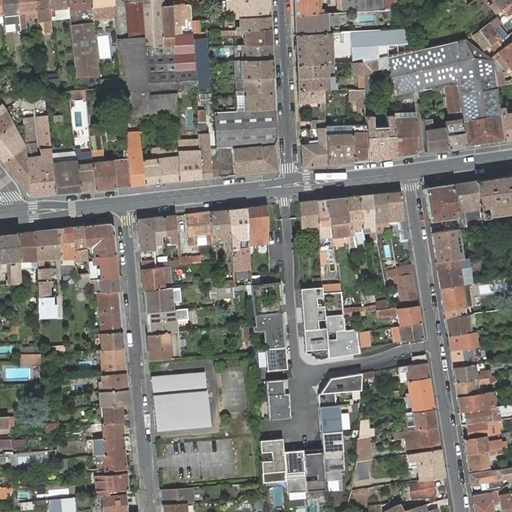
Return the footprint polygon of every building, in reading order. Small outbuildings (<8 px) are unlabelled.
[(17,0),(2,0),(3,14),(4,21),(16,20),(16,27),(20,26),(20,22),(17,0)] [(17,0),(20,22),(20,26),(20,28),(26,28),(25,16),(24,11),(36,10),(34,0),(17,0)] [(52,32),(51,19),(50,16),(48,0),(34,0),(36,10),(36,15),(37,20),(44,19),(45,33),(52,32)] [(65,0),(48,0),(50,16),(54,15),(54,8),(66,6),(65,0)] [(90,0),(67,0),(69,17),(69,18),(72,18),(72,13),(75,13),(74,8),(91,7),(90,0)] [(101,5),(113,3),(112,0),(90,0),(91,7),(91,11),(101,10),(101,5)] [(129,118),(141,117),(177,114),(176,102),(175,90),(175,72),(146,73),(144,37),(140,0),(128,1),(131,32),(131,38),(122,39),(129,118)] [(140,0),(144,37),(146,73),(175,72),(173,36),(173,35),(164,36),(162,6),(162,0),(140,0)] [(270,16),(269,0),(226,0),(227,10),(239,9),(239,18),(270,16)] [(293,0),(295,14),(321,13),(321,9),(318,9),(317,0),(293,0)] [(336,0),(337,7),(325,7),(325,8),(321,9),(321,13),(328,13),(333,12),(338,12),(343,12),(342,0),(336,0)] [(342,0),(343,12),(349,12),(377,10),(398,9),(395,1),(396,0),(342,0)] [(490,0),(488,3),(496,13),(502,9),(495,0),(490,0)] [(511,0),(495,0),(502,8),(505,6),(511,0)] [(114,17),(113,3),(101,5),(101,10),(91,11),(92,19),(114,17)] [(183,4),(173,5),(174,36),(181,35),(191,34),(191,31),(181,32),(181,25),(184,25),(184,19),(191,19),(190,4),(183,5),(183,4)] [(173,35),(173,36),(174,36),(173,5),(162,6),(164,36),(173,35)] [(50,16),(51,19),(67,17),(66,6),(54,8),(54,15),(50,16)] [(333,12),(328,13),(321,13),(295,14),(296,35),(329,33),(330,32),(338,32),(338,12),(333,12)] [(271,29),(270,16),(239,18),(240,27),(230,28),(230,31),(236,30),(243,30),(271,29)] [(496,49),(497,51),(511,39),(511,35),(510,33),(508,35),(502,40),(493,29),(499,24),(501,22),(497,17),(473,35),(485,50),(487,48),(491,53),(496,49)] [(76,76),(98,73),(93,22),(70,25),(76,76)] [(508,35),(499,24),(493,29),(502,40),(508,35)] [(406,33),(405,28),(350,32),(352,62),(361,62),(388,55),(411,50),(406,33)] [(271,44),(271,29),(243,30),(236,30),(230,31),(221,31),(221,35),(241,35),(243,33),(246,33),(246,37),(243,37),(244,45),(271,44)] [(330,36),(330,32),(329,33),(296,35),(297,65),(321,64),(332,63),(331,46),(331,43),(331,38),(330,36)] [(175,72),(175,90),(195,89),(209,88),(206,38),(193,39),(192,34),(191,34),(181,35),(174,36),(173,36),(175,72)] [(470,36),(465,39),(474,45),(476,43),(470,36)] [(464,39),(411,50),(388,55),(389,73),(391,96),(411,91),(417,90),(423,88),(439,86),(445,85),(456,83),(459,109),(461,119),(465,146),(505,140),(500,108),(497,85),(496,78),(495,73),(493,60),(490,57),(488,56),(477,48),(474,45),(465,39),(464,39)] [(511,39),(497,51),(490,57),(493,60),(496,58),(506,69),(508,72),(509,71),(511,71),(511,39)] [(272,59),(271,44),(244,45),(237,46),(237,48),(241,48),(242,60),(272,59)] [(237,46),(234,46),(234,61),(241,60),(242,60),(241,48),(237,48),(237,46)] [(389,73),(388,55),(361,62),(362,74),(367,74),(370,74),(370,68),(383,65),(383,73),(389,73)] [(273,76),(272,59),(242,60),(241,60),(234,61),(233,61),(234,78),(241,78),(273,76)] [(361,62),(352,62),(353,75),(362,75),(362,74),(361,62)] [(332,72),(332,63),(321,64),(297,65),(298,78),(328,77),(328,72),(332,72)] [(500,72),(495,73),(496,78),(497,85),(505,84),(503,72),(500,72)] [(364,90),(362,75),(353,75),(349,76),(349,90),(364,90)] [(274,92),(273,76),(241,78),(242,89),(235,90),(235,94),(242,94),(274,92)] [(329,89),(335,89),(335,84),(328,84),(328,77),(298,78),(298,90),(323,89),(329,89)] [(55,79),(44,80),(45,88),(56,86),(55,79)] [(84,87),(93,86),(92,79),(84,80),(84,87)] [(444,121),(445,126),(448,148),(465,146),(461,119),(459,109),(456,83),(445,85),(439,86),(439,90),(446,89),(447,96),(447,98),(448,104),(449,111),(454,110),(455,114),(457,114),(458,119),(444,121)] [(111,98),(122,96),(121,86),(110,87),(111,98)] [(102,88),(103,93),(104,98),(111,98),(110,87),(102,88)] [(324,107),(323,89),(298,90),(299,103),(320,102),(320,108),(319,108),(319,120),(310,121),(310,129),(325,128),(325,126),(325,120),(324,110),(324,107)] [(69,96),(69,99),(85,98),(84,90),(77,90),(69,91),(68,91),(69,96)] [(349,99),(359,98),(364,98),(364,90),(349,90),(348,90),(349,99)] [(391,96),(391,101),(413,96),(411,91),(391,96)] [(274,109),(274,92),(242,94),(243,106),(235,106),(236,111),(256,110),(274,109)] [(242,94),(235,94),(235,106),(243,106),(242,94)] [(505,107),(500,108),(505,140),(511,138),(511,112),(506,114),(505,107)] [(0,115),(9,127),(14,123),(6,109),(5,109),(0,113),(0,115)] [(276,138),(274,109),(256,110),(264,171),(277,170),(273,145),(276,138)] [(204,110),(196,110),(197,122),(205,121),(204,110)] [(216,159),(217,176),(264,171),(256,110),(236,111),(214,112),(216,159)] [(367,160),(394,157),(392,115),(392,114),(392,110),(385,110),(386,115),(386,126),(373,127),(372,115),(368,115),(368,112),(365,112),(365,116),(366,120),(366,125),(367,160)] [(392,115),(394,157),(417,153),(415,112),(405,113),(401,113),(392,114),(392,115)] [(44,144),(45,148),(50,147),(48,124),(47,114),(36,115),(37,125),(40,124),(42,144),(44,144)] [(0,134),(9,127),(0,115),(0,134)] [(31,196),(55,193),(52,164),(52,163),(50,147),(45,148),(39,148),(40,155),(34,155),(32,143),(36,142),(33,116),(22,117),(25,144),(25,145),(26,153),(26,156),(31,196)] [(425,129),(426,152),(448,148),(445,126),(435,128),(433,128),(433,126),(432,119),(424,120),(425,129)] [(353,161),(367,160),(366,125),(366,120),(357,121),(357,125),(351,126),(353,161)] [(197,122),(198,139),(201,178),(217,176),(216,159),(210,160),(208,134),(206,134),(205,121),(197,122)] [(23,146),(25,145),(14,123),(9,127),(23,145),(23,146)] [(327,164),(353,161),(351,126),(350,125),(348,125),(346,125),(344,125),(345,133),(331,134),(331,126),(325,126),(325,128),(327,164)] [(345,133),(344,125),(331,126),(331,134),(345,133)] [(0,134),(0,158),(3,162),(20,149),(23,146),(23,145),(9,127),(0,134)] [(89,136),(97,136),(96,127),(88,128),(89,136)] [(130,185),(144,184),(142,159),(137,160),(138,147),(137,137),(136,132),(130,132),(130,127),(124,128),(125,133),(126,150),(130,185)] [(302,167),(327,164),(325,128),(310,129),(307,129),(308,136),(314,136),(317,135),(317,143),(310,143),(306,144),(301,144),(302,167)] [(94,189),(114,187),(111,161),(102,162),(99,135),(97,136),(89,136),(89,142),(91,154),(91,156),(92,163),(94,189)] [(178,155),(179,180),(201,178),(198,139),(178,141),(178,151),(177,151),(178,155)] [(151,149),(152,158),(170,156),(169,147),(151,149)] [(30,196),(31,196),(26,156),(26,153),(24,153),(20,149),(3,162),(30,196)] [(114,187),(130,185),(126,150),(123,150),(124,159),(111,161),(114,187)] [(79,191),(94,189),(92,163),(91,156),(91,154),(80,155),(80,151),(75,151),(76,161),(76,164),(79,191)] [(142,159),(144,184),(179,180),(178,155),(170,156),(152,158),(142,159)] [(52,164),(55,193),(79,191),(76,164),(76,161),(52,164)] [(511,175),(476,180),(481,211),(482,218),(489,217),(489,216),(488,210),(511,206),(511,175)] [(476,180),(452,184),(457,216),(459,229),(464,228),(461,212),(474,210),(477,225),(483,225),(482,218),(481,211),(476,180)] [(457,216),(452,184),(424,188),(429,220),(445,218),(457,216)] [(400,191),(386,192),(388,221),(399,220),(402,238),(407,238),(400,191)] [(386,192),(372,194),(373,222),(382,222),(385,238),(391,237),(388,221),(386,192)] [(372,194),(357,195),(362,228),(369,227),(369,229),(373,247),(378,246),(374,227),(373,222),(372,194)] [(357,195),(343,197),(351,229),(352,234),(355,246),(355,247),(360,246),(356,228),(362,228),(357,195)] [(343,197),(324,198),(331,236),(347,234),(348,247),(355,246),(352,234),(351,229),(343,197)] [(324,198),(316,199),(318,226),(318,237),(319,251),(320,259),(326,259),(324,237),(331,236),(324,198)] [(316,199),(299,201),(301,228),(314,226),(312,229),(314,251),(319,251),(318,237),(318,226),(316,199)] [(268,232),(266,205),(246,207),(248,234),(268,232)] [(248,234),(246,207),(228,209),(231,245),(231,252),(233,271),(250,269),(248,234)] [(231,245),(228,209),(210,211),(212,238),(226,237),(227,252),(231,252),(231,245)] [(210,211),(185,214),(187,236),(188,236),(189,245),(193,244),(193,235),(205,234),(206,244),(213,243),(212,238),(210,211)] [(163,216),(152,217),(154,249),(155,252),(155,255),(158,255),(158,247),(157,247),(157,244),(161,243),(161,235),(165,235),(169,234),(170,243),(175,242),(175,246),(178,246),(175,215),(163,216)] [(154,249),(152,217),(137,219),(140,250),(147,250),(147,253),(155,252),(154,249)] [(107,222),(83,225),(85,246),(91,245),(93,246),(94,257),(115,254),(113,227),(107,222)] [(83,225),(70,226),(74,260),(75,264),(75,265),(75,272),(76,274),(88,273),(88,268),(82,268),(82,264),(77,264),(77,262),(78,262),(78,259),(87,259),(87,258),(85,246),(83,225)] [(70,226),(56,228),(59,258),(60,266),(62,266),(75,265),(75,264),(74,260),(70,226)] [(56,228),(34,230),(37,259),(37,268),(38,313),(50,313),(49,297),(49,269),(42,269),(42,259),(59,258),(56,228)] [(464,258),(459,229),(431,233),(436,263),(464,258)] [(34,230),(17,232),(20,259),(37,259),(34,230)] [(17,232),(0,233),(0,261),(7,260),(10,260),(11,278),(8,279),(6,279),(6,284),(18,283),(20,281),(20,268),(20,259),(17,232)] [(189,256),(179,257),(179,261),(179,265),(190,264),(189,256)] [(464,258),(436,263),(440,289),(462,285),(459,267),(469,266),(468,258),(464,258)] [(155,260),(141,262),(141,268),(156,267),(155,263),(155,260)] [(400,298),(387,299),(389,308),(397,307),(402,306),(418,304),(413,273),(411,264),(395,267),(396,270),(387,271),(388,277),(397,276),(400,298)] [(156,267),(141,268),(143,290),(171,288),(169,266),(168,266),(156,267)] [(203,276),(204,285),(209,284),(216,283),(216,282),(215,275),(203,276)] [(117,277),(93,279),(93,283),(94,283),(96,282),(96,281),(100,281),(101,292),(118,290),(117,277)] [(311,279),(312,288),(322,287),(322,285),(321,278),(311,279)] [(281,312),(279,281),(251,284),(253,315),(281,312)] [(216,283),(209,284),(210,299),(218,298),(216,288),(216,283)] [(322,285),(322,287),(322,293),(341,291),(340,284),(322,285)] [(469,284),(462,285),(440,289),(444,311),(445,318),(467,314),(471,314),(469,306),(472,306),(469,284)] [(344,324),(344,317),(343,309),(341,291),(322,293),(322,287),(312,288),(300,289),(304,341),(305,352),(319,360),(358,353),(353,328),(345,328),(344,324)] [(171,288),(143,290),(145,312),(173,310),(171,288)] [(101,292),(98,292),(102,333),(122,331),(118,290),(101,292)] [(387,299),(376,301),(378,310),(389,308),(387,299)] [(343,309),(344,317),(359,315),(364,314),(364,312),(364,306),(343,309)] [(378,310),(377,310),(377,316),(398,314),(400,326),(421,323),(418,306),(397,309),(397,307),(389,308),(378,310)] [(147,335),(168,333),(178,332),(176,309),(173,310),(145,312),(147,335)] [(254,325),(251,326),(252,330),(263,330),(264,348),(284,346),(281,312),(253,315),(254,325)] [(471,314),(467,314),(469,329),(475,327),(473,313),(471,314)] [(467,314),(445,318),(447,335),(470,332),(473,331),(476,331),(475,327),(469,329),(467,314)] [(421,323),(400,326),(392,327),(394,339),(392,340),(392,343),(395,342),(402,341),(423,338),(421,323)] [(245,340),(252,340),(252,330),(251,326),(244,326),(245,340)] [(102,333),(101,333),(102,349),(123,347),(122,331),(102,333)] [(370,346),(367,331),(360,332),(359,332),(360,348),(370,346)] [(473,346),(476,346),(473,331),(470,332),(447,335),(450,350),(473,346)] [(178,332),(168,333),(147,335),(149,360),(170,358),(179,357),(179,347),(176,347),(175,340),(178,340),(178,332)] [(286,368),(284,346),(264,348),(266,370),(286,368)] [(477,363),(483,362),(483,358),(473,360),(471,349),(474,349),(473,346),(450,350),(452,367),(473,364),(477,363)] [(102,349),(99,349),(101,375),(125,372),(123,347),(102,349)] [(39,354),(17,354),(17,362),(40,362),(40,354),(39,354)] [(427,363),(426,355),(412,357),(413,365),(427,363)] [(477,363),(473,364),(474,367),(475,371),(475,375),(481,374),(483,373),(483,371),(485,371),(484,362),(483,362),(477,363)] [(407,371),(408,381),(429,377),(427,363),(413,365),(406,366),(398,367),(399,372),(407,371)] [(488,377),(491,376),(490,370),(485,371),(483,371),(483,373),(481,374),(475,375),(475,371),(474,367),(473,364),(452,367),(455,382),(476,378),(478,378),(488,377)] [(373,371),(361,373),(362,380),(375,378),(373,371)] [(399,372),(400,382),(408,381),(407,371),(399,372)] [(101,375),(97,375),(98,391),(127,389),(125,372),(101,375)] [(205,373),(152,378),(156,428),(209,423),(205,373)] [(334,393),(359,389),(360,388),(361,373),(329,378),(317,395),(318,407),(335,406),(334,393)] [(429,377),(408,381),(410,395),(431,392),(429,377)] [(489,382),(488,377),(478,378),(476,378),(455,382),(457,397),(476,394),(474,383),(478,382),(478,384),(489,382)] [(289,417),(287,378),(265,380),(267,419),(289,417)] [(128,404),(127,389),(98,391),(99,406),(100,406),(102,406),(120,404),(128,404)] [(494,406),(492,391),(480,393),(476,394),(457,397),(459,411),(464,411),(494,406)] [(410,395),(395,398),(395,402),(411,399),(413,412),(434,409),(431,392),(410,395)] [(121,415),(120,404),(102,406),(103,417),(104,421),(104,423),(122,421),(122,419),(121,415)] [(341,432),(339,405),(335,406),(318,407),(321,433),(341,432)] [(500,405),(494,406),(464,411),(466,425),(491,421),(498,419),(502,419),(500,410),(501,410),(500,405)] [(434,409),(413,412),(409,412),(409,416),(413,415),(415,425),(404,427),(405,431),(437,426),(434,409)] [(362,419),(359,420),(359,436),(368,434),(366,419),(362,419)] [(469,438),(485,435),(484,430),(492,429),(492,424),(499,424),(498,419),(491,421),(466,425),(469,438)] [(123,436),(122,421),(104,423),(102,423),(100,423),(94,424),(95,436),(98,436),(99,438),(123,436)] [(55,427),(54,424),(47,424),(47,437),(55,437),(55,427)] [(405,431),(395,432),(396,439),(406,437),(408,449),(439,444),(437,426),(405,431)] [(344,470),(341,432),(321,433),(322,453),(324,472),(344,470)] [(493,434),(485,435),(487,450),(495,449),(494,445),(493,434)] [(464,439),(466,454),(487,450),(485,435),(469,438),(464,439)] [(123,439),(123,436),(99,438),(94,439),(94,444),(100,444),(102,444),(102,447),(103,452),(103,454),(125,452),(123,439)] [(368,436),(359,437),(357,438),(356,462),(366,460),(372,459),(368,436)] [(285,480),(282,452),(281,438),(259,439),(263,482),(285,480)] [(466,454),(469,471),(489,468),(488,457),(500,455),(499,448),(495,449),(487,450),(466,454)] [(419,465),(421,480),(444,476),(440,449),(417,452),(407,454),(409,467),(419,465)] [(303,454),(302,450),(282,452),(285,480),(286,493),(325,490),(324,472),(322,453),(303,454)] [(125,456),(125,452),(103,454),(95,455),(96,461),(101,460),(103,460),(104,463),(104,469),(104,471),(126,469),(125,456)] [(366,460),(356,462),(353,480),(368,477),(366,460)] [(511,466),(469,474),(471,484),(481,482),(483,489),(499,487),(498,480),(511,477),(511,466)] [(124,489),(128,489),(126,472),(105,474),(99,475),(101,495),(107,494),(124,493),(124,489)] [(410,483),(412,499),(434,494),(431,479),(410,483)] [(255,498),(263,497),(262,482),(254,483),(255,498)] [(13,492),(13,487),(12,487),(0,486),(0,497),(6,498),(6,492),(13,492)] [(185,502),(193,502),(192,487),(160,489),(161,504),(185,502)] [(499,502),(497,490),(472,495),(473,498),(475,511),(491,511),(490,504),(499,502)] [(511,511),(511,492),(507,494),(498,495),(501,511),(511,511)] [(124,494),(102,496),(103,511),(100,511),(99,511),(125,511),(125,505),(125,502),(124,494)] [(74,511),(74,497),(61,499),(62,511),(74,511)] [(62,511),(61,499),(59,499),(49,500),(49,511),(62,511)] [(261,509),(262,500),(252,499),(251,508),(261,509)] [(35,511),(35,501),(20,502),(20,510),(20,511),(35,511)] [(162,511),(186,511),(185,502),(161,504),(162,511)]
